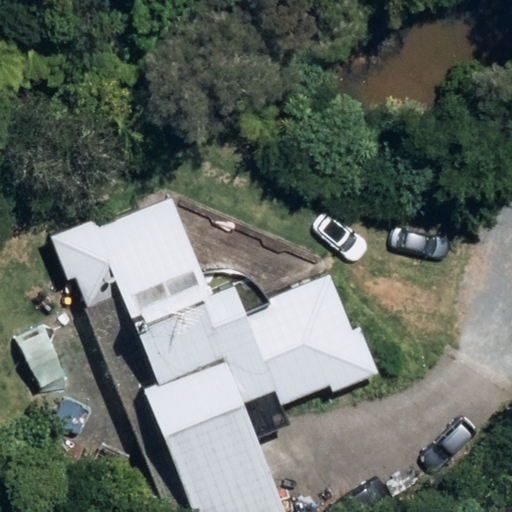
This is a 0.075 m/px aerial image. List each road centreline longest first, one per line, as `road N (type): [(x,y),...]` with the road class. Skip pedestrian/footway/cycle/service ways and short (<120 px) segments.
road 1 (unknown): [(484,362),(404,426),(334,468),(282,483)]
road 2 (unknown): [(511,167),(487,194),(463,282),(464,321),(484,362)]
